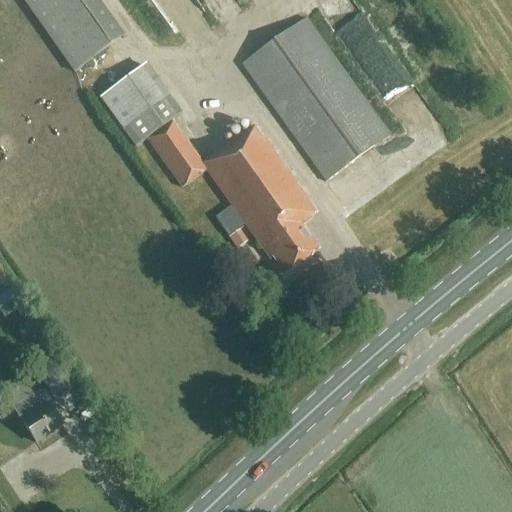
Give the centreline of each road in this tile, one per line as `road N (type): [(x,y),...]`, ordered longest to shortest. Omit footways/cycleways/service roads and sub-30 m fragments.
road 1 (primary): [(204,511),(407,326)]
road 2 (unclassified): [(259,511),(429,357)]
road 3 (primary): [(407,326),(511,241)]
